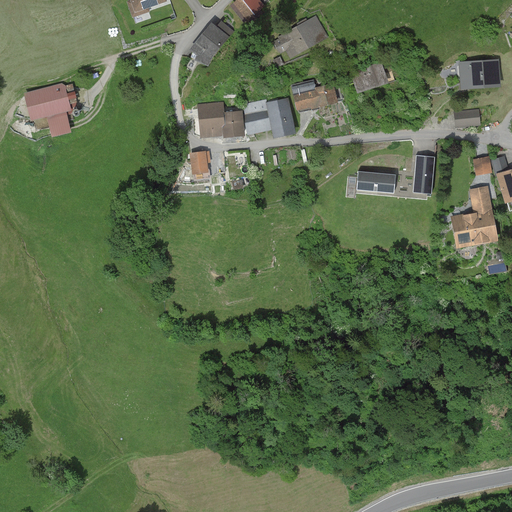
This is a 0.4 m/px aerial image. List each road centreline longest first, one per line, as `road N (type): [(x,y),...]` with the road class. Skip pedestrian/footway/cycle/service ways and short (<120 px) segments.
road 1 (residential): [(229,0),(185,38),(173,71),(178,120),(194,143),(221,148),(417,134),(498,140)]
road 2 (tertiary): [(376,511),(404,498),(511,475)]
